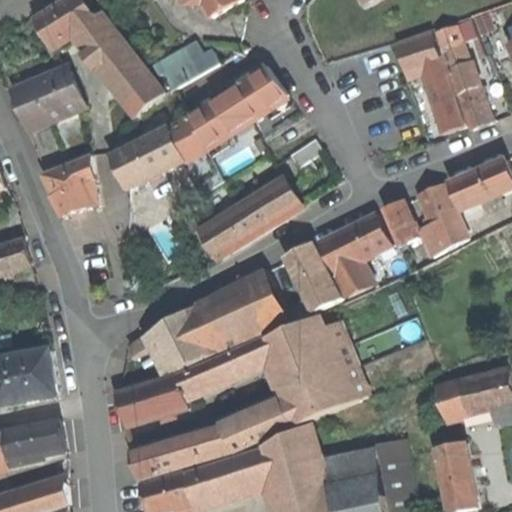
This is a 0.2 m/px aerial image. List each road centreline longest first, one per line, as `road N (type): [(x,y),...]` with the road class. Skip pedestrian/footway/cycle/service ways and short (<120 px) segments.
road 1 (residential): [(83,338),(176,302),(374,193)]
road 2 (residential): [(83,338),(67,266),(0,109)]
road 3 (residential): [(374,193),(276,22),(283,0)]
road 4 (residential): [(104,511),(83,338)]
road 5 (residential): [(374,193),(511,140)]
